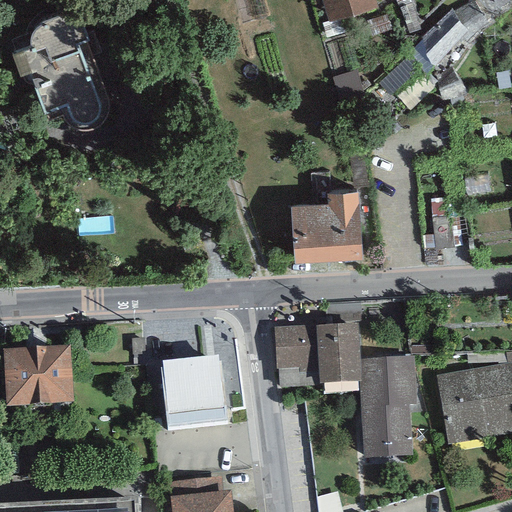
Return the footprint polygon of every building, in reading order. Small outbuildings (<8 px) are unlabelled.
[(321,0),(329,23),(378,9),(374,0),(321,0)] [(470,0),(456,13),(453,10),(413,45),(432,66),(463,38),(465,41),(488,21),(470,0)] [(511,0),(492,0),(497,11),(511,1),(511,0)] [(31,49),(11,55),(20,79),(30,75),(44,116),(46,115),(49,122),(63,116),(67,121),(72,126),(78,130),(84,132),(88,131),(94,130),(100,128),(105,123),(108,116),(109,110),(109,105),(86,43),(89,42),(78,8),(67,13),(52,18),(43,23),(36,28),(32,33),(29,39),(29,45),(31,49)] [(452,67),(436,79),(441,101),(466,91),(452,67)] [(327,205),(290,207),(294,266),(362,261),(358,194),(326,196),(327,205)] [(358,322),(273,328),(276,369),(278,369),(298,368),(298,373),(319,371),(320,385),(358,382),(361,381),(360,359),(358,322)] [(69,345),(3,349),(6,406),(72,402),(69,345)] [(162,361),(162,367),(160,367),(167,431),(225,424),(218,355),(162,361)] [(416,404),(413,355),(360,359),(361,381),(358,382),(363,458),(412,455),(408,404),(416,404)] [(507,363),(436,375),(447,444),(511,433),(511,373),(510,363),(507,363)] [(298,368),(278,369),(280,387),(320,385),(319,371),(298,373),(298,368)] [(168,482),(170,496),(223,491),(222,476),(168,482)] [(223,491),(170,496),(171,511),(232,511),(231,490),(223,491)] [(325,511),(347,511),(343,491),(322,496),(325,511)] [(138,511),(137,496),(0,502),(0,511),(138,511)]
